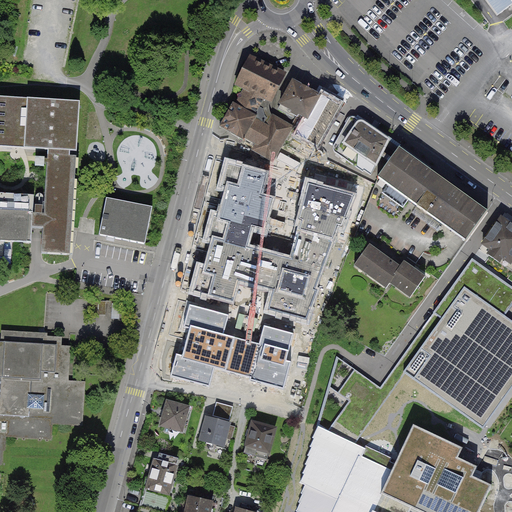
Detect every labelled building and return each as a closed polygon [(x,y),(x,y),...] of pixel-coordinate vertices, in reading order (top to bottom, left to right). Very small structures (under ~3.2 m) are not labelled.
[(511,5),(511,0),(489,0),(500,14),(511,5)] [(288,76),(251,57),(235,87),(272,106),(288,76)] [(320,99),(290,82),(277,105),(308,122),(320,99)] [(269,106),(240,92),(220,132),(245,145),(252,154),(275,166),(281,152),(295,157),(303,144),(293,136),(295,128),(274,116),(269,106)] [(319,145),(338,109),(320,99),(308,122),(301,135),(319,145)] [(44,234),(43,258),(67,259),(72,167),(69,167),(70,151),(80,151),(82,104),(0,100),(0,243),(23,245),(23,233),(44,234)] [(385,143),(355,121),(335,149),(365,171),(385,143)] [(482,208),(388,139),(385,143),(365,171),(459,239),(482,208)] [(350,183),(318,171),(308,196),(341,208),(350,183)] [(352,208),(360,187),(351,184),(343,205),(352,208)] [(150,212),(108,203),(101,239),(143,248),(150,212)] [(511,229),(498,221),(477,253),(511,275),(511,229)] [(90,224),(89,232),(99,233),(100,225),(90,224)] [(430,286),(372,242),(354,266),(412,310),(430,286)] [(328,431),(355,444),(405,375),(484,430),(511,390),(511,321),(498,311),(502,305),(511,288),(511,286),(473,259),(381,387),(354,370),(338,393),(350,400),(328,431)] [(91,315),(106,316),(107,301),(92,301),(91,315)] [(2,341),(0,341),(0,464),(3,464),(4,450),(6,450),(7,438),(52,440),(53,424),(81,426),(84,382),(63,381),(64,373),(69,373),(70,347),(62,347),(63,338),(2,334),(2,341)] [(191,402),(167,396),(160,423),(184,430),(191,402)] [(234,407),(218,402),(214,416),(230,420),(234,407)] [(232,440),(236,426),(208,418),(202,440),(224,445),(226,438),(232,440)] [(253,422),(245,451),(269,457),(276,428),(253,422)] [(463,449),(414,426),(396,464),(382,493),(423,511),(479,511),(492,486),(473,477),(478,467),(459,458),(463,449)] [(298,511),(423,511),(382,493),(396,464),(391,462),(393,458),(366,445),(364,449),(355,444),(328,431),(319,427),(313,438),(315,439),(311,447),(312,448),(309,456),(310,457),(306,465),(307,466),(303,474),(305,474),(301,483),(306,485),(302,493),(304,494),(300,502),(301,503),(297,511),(299,511),(298,511)] [(180,461),(154,454),(145,485),(171,492),(180,461)] [(209,511),(213,497),(190,491),(184,511),(209,511)]
